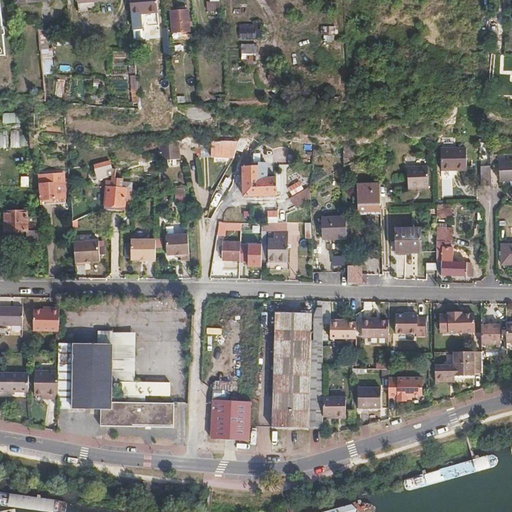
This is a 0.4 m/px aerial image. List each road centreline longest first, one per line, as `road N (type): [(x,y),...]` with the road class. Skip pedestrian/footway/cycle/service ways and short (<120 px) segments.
road 1 (residential): [(0,439),(271,472),(511,402)]
road 2 (residential): [(0,286),(511,294)]
road 3 (unknown): [(181,149),(195,198),(201,288)]
